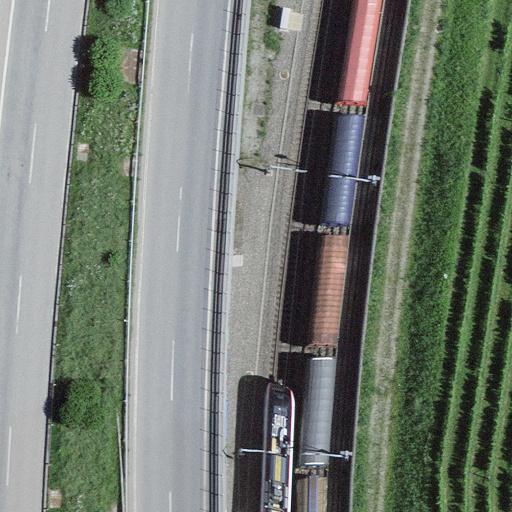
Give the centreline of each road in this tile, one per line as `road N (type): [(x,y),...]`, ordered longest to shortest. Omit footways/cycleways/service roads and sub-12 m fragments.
road 1 (track): [(365,511),(394,185),(427,0)]
road 2 (trunk): [(44,0),(2,511)]
road 3 (trunk): [(167,511),(176,226),(194,0)]
